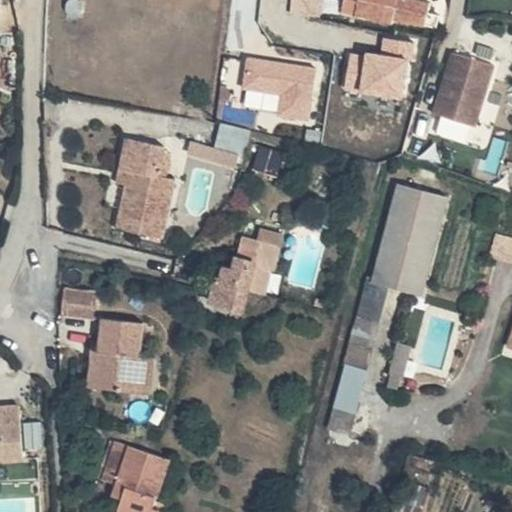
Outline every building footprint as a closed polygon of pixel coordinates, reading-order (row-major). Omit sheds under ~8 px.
[(291,0),(291,14),(319,15),(318,0),(291,0)] [(387,1),(380,0),(342,0),(340,8),(334,7),(332,15),(383,25),(385,21),(426,28),(428,15),(424,14),(425,7),(419,6),(417,13),(387,9),(387,1)] [(382,51),(355,45),(347,85),(407,97),(419,38),(386,32),(382,51)] [(497,64),(456,50),(437,111),(478,125),(497,64)] [(248,56),(246,89),(281,90),(280,117),(316,118),(319,59),(248,56)] [(242,128),(205,119),(200,137),(223,143),(237,147),(242,128)] [(200,137),(174,131),(171,146),(220,158),(223,143),(200,137)] [(123,141),(115,185),(124,187),(120,214),(116,213),(114,228),(158,234),(167,174),(149,171),(153,146),(123,141)] [(442,195),(392,182),(368,279),(417,293),(442,195)] [(246,254),(241,282),(261,284),(262,266),(270,266),(273,223),(252,221),(251,227),(230,227),(230,243),(247,248),(246,254)] [(511,232),(505,232),(491,229),(487,247),(510,253),(511,246),(511,232)] [(246,254),(228,251),(226,261),(219,262),(218,271),(210,270),(204,305),(237,310),(246,254)] [(382,294),(360,288),(345,348),(368,353),(382,294)] [(89,300),(57,294),(53,314),(85,319),(89,300)] [(137,328),(96,320),(90,354),(84,392),(125,400),(132,360),(137,328)] [(368,353),(345,348),(326,425),(348,431),(368,353)] [(403,351),(391,349),(383,377),(396,381),(403,351)] [(90,354),(83,352),(76,391),(84,392),(90,354)] [(148,364),(132,360),(125,400),(143,403),(148,364)] [(396,381),(383,377),(379,389),(393,393),(396,381)] [(0,465),(11,465),(10,411),(0,411),(0,465)] [(25,421),(27,445),(44,443),(42,420),(25,421)] [(163,448),(110,424),(93,461),(103,466),(115,471),(109,483),(100,502),(123,511),(140,511),(148,498),(141,494),(163,448)] [(115,471),(103,466),(97,477),(109,483),(115,471)]
